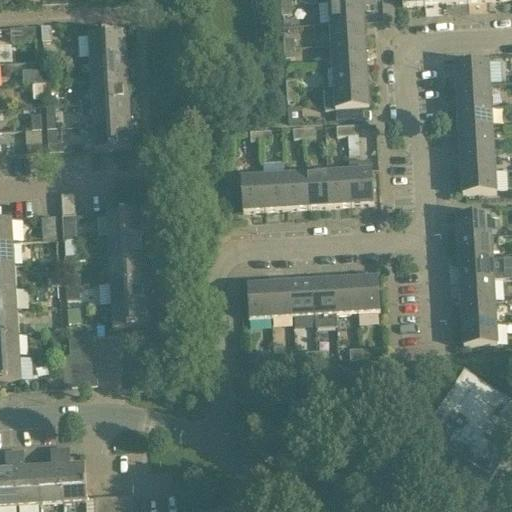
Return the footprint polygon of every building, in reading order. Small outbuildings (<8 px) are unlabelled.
[(41,0),(42,9),(68,8),(67,0),(41,0)] [(279,0),(281,9),(291,9),(290,0),(279,0)] [(401,0),(402,9),(424,8),(423,0),(401,0)] [(423,0),(424,8),(446,7),(445,0),(423,0)] [(363,26),(362,4),(328,6),(329,28),(363,26)] [(281,9),(281,20),(292,19),(291,9),(281,9)] [(365,47),(363,26),(329,28),(331,49),(365,47)] [(51,45),(50,30),(41,30),(42,45),(51,45)] [(10,45),(36,44),(35,31),(10,32),(10,45)] [(89,63),(127,61),(125,37),(88,40),(89,63)] [(282,42),(283,52),(294,52),(293,41),(282,42)] [(366,69),(365,47),(331,49),(332,71),(366,69)] [(283,52),(284,63),(294,62),(294,52),(283,52)] [(91,85),(134,83),(133,73),(127,73),(127,61),(89,63),(91,85)] [(500,66),(454,68),(456,91),(490,89),(489,86),(501,85),(500,66)] [(367,90),(366,69),(332,71),(333,92),(367,90)] [(49,72),(44,73),(41,73),(42,88),(50,88),(49,72)] [(42,88),(41,73),(32,74),(33,89),(42,88)] [(92,108),(129,105),(128,93),(134,93),(134,83),(91,85),(92,108)] [(285,85),(286,95),(296,95),(296,84),(285,85)] [(42,88),(33,89),(33,103),(42,103),(42,88)] [(42,88),(42,103),(51,102),(50,88),(42,88)] [(491,110),(490,89),(456,91),(457,112),(491,110)] [(333,94),(323,95),(324,115),(335,115),(369,113),(367,90),(333,92),(333,94)] [(286,95),(287,106),(297,105),(296,95),(286,95)] [(93,131),(137,128),(136,118),(130,118),(129,105),(92,108),(93,131)] [(457,112),(458,134),(492,132),(491,110),(457,112)] [(46,119),(47,133),(56,133),(55,118),(46,119)] [(41,133),(40,119),(31,119),(32,134),(41,133)] [(137,128),(93,131),(95,154),(132,152),(131,139),(137,138),(137,128)] [(346,130),(347,141),(357,140),(357,129),(346,130)] [(346,130),(336,131),(336,141),(347,141),(346,130)] [(303,133),(304,143),(314,143),(314,132),(303,133)] [(493,153),(492,132),(458,134),(459,155),(493,153)] [(303,133),(292,133),(293,144),(304,143),(303,133)] [(260,135),(249,136),(250,146),(261,146),(260,135)] [(260,135),(261,146),(271,145),(271,135),(260,135)] [(63,147),(48,148),(49,157),(63,156),(63,147)] [(27,158),(43,157),(42,148),(27,149),(27,158)] [(459,155),(461,177),(495,175),(493,153),(459,155)] [(371,165),(348,166),(349,176),(351,210),(373,209),(371,175),(371,165)] [(496,197),(495,175),(461,177),(462,199),(496,197)] [(329,211),(351,210),(349,176),(327,177),(329,211)] [(306,179),(308,212),(329,211),(327,177),(306,179)] [(286,214),(308,212),(306,179),(284,180),(286,214)] [(263,181),(265,215),(286,214),(284,180),(263,181)] [(242,216),(265,215),(263,181),(240,182),(242,216)] [(61,198),(62,220),(76,219),(75,198),(61,198)] [(108,241),(162,238),(161,229),(144,230),(143,216),(107,218),(108,241)] [(455,221),(457,243),(491,241),(489,219),(455,221)] [(44,245),(57,244),(56,221),(42,222),(44,245)] [(0,247),(13,247),(11,224),(0,224),(0,247)] [(162,247),(162,238),(108,241),(109,263),(146,261),(145,248),(162,247)] [(492,263),(491,241),(457,243),(458,265),(492,263)] [(0,270),(14,269),(13,247),(0,247),(0,270)] [(163,274),(159,274),(147,275),(146,261),(109,263),(111,286),(164,283),(163,274)] [(492,263),(458,265),(459,286),(493,284),(505,284),(504,262),(492,263)] [(0,293),(16,292),(14,269),(0,270),(0,293)] [(164,293),(164,283),(111,286),(112,310),(148,308),(148,294),(164,293)] [(355,284),(357,318),(380,316),(378,283),(355,284)] [(336,319),(357,318),(355,284),(334,285),(336,319)] [(494,306),(493,284),(459,286),(460,308),(494,306)] [(334,285),(312,286),(314,320),(315,332),(336,331),(336,319),(334,285)] [(293,321),(314,320),(312,286),(291,288),(293,321)] [(79,301),(78,288),(67,288),(68,302),(79,301)] [(271,323),(293,321),(291,288),(269,289),(271,323)] [(249,324),(271,323),(269,289),(247,290),(249,324)] [(0,316),(17,315),(16,292),(0,293),(0,316)] [(460,308),(462,329),(496,327),(494,306),(460,308)] [(148,308),(112,310),(113,333),(150,331),(148,308)] [(0,338),(18,338),(17,315),(0,316),(0,338)] [(497,349),(496,327),(462,329),(463,352),(497,349)] [(0,360),(20,360),(18,338),(0,338),(0,360)] [(69,342),(69,354),(95,353),(94,340),(69,342)] [(70,366),(96,365),(95,353),(69,354),(69,359),(70,366)] [(360,364),(360,353),(349,354),(349,364),(360,364)] [(360,364),(371,363),(370,353),(360,353),(360,364)] [(317,366),(328,366),(327,355),(316,356),(317,366)] [(317,366),(316,356),(306,356),(306,367),(317,366)] [(274,369),(273,358),(262,359),(263,369),(274,369)] [(274,369),(284,368),(284,358),(273,358),(274,369)] [(20,360),(0,360),(0,385),(21,384),(20,360)] [(96,365),(70,366),(71,379),(97,377),(96,365)] [(417,436),(488,484),(490,485),(511,450),(511,405),(460,371),(417,436)] [(97,377),(71,379),(72,392),(97,390),(98,390),(97,377)] [(41,509),(64,508),(60,453),(51,454),(52,471),(39,472),(41,509)] [(87,507),(85,469),(71,470),(70,453),(60,453),(64,508),(87,507)] [(18,511),(41,509),(39,472),(25,472),(24,455),(15,456),(18,511)] [(0,511),(18,511),(15,456),(5,456),(6,474),(0,473),(0,511)] [(120,511),(120,500),(107,501),(107,511),(120,511)] [(132,511),(132,500),(120,500),(120,511),(132,511)] [(107,511),(107,501),(94,502),(94,511),(107,511)]
